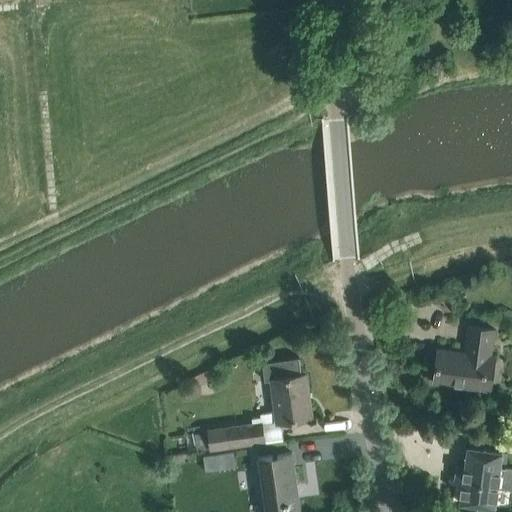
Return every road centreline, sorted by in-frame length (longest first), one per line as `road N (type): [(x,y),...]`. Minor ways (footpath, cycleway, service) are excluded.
road 1 (unclassified): [(387,511),(346,258),(333,0)]
road 2 (track): [(334,84),(0,246)]
